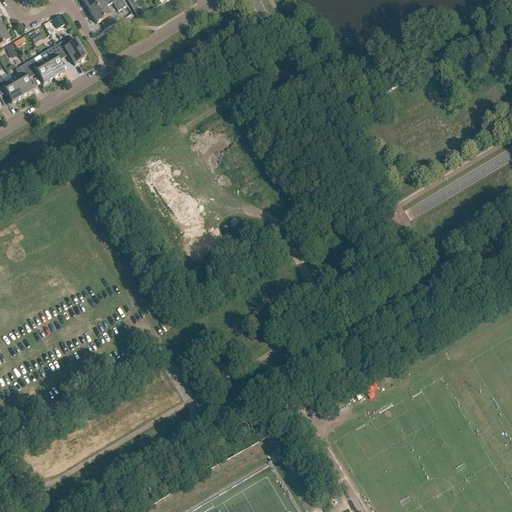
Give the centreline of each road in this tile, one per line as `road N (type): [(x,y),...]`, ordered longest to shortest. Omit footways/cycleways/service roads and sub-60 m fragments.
road 1 (unclassified): [(56,511),(412,297),(415,272),(391,225)]
road 2 (unclassified): [(391,225),(252,0)]
road 3 (residential): [(0,132),(207,8)]
road 4 (unclassified): [(391,225),(511,155)]
